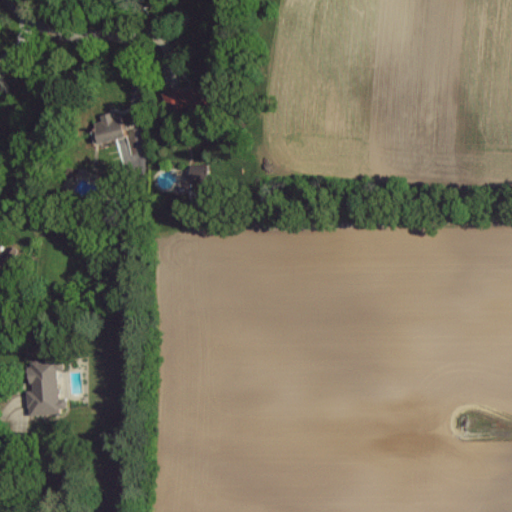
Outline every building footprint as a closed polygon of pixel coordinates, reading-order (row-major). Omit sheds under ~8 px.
[(161,91),(183,83),(184,86),(193,83),(196,89),(212,83),(218,98),(209,102),(215,117),(193,125),(187,109),(170,116),(161,91)] [(103,115),(115,112),(117,121),(122,120),(126,134),(103,140),(99,125),(105,123),(103,115)] [(189,164),(189,178),(207,177),(207,164),(189,164)] [(0,292),(14,256),(0,251),(3,244),(0,243),(0,292)] [(30,368),(37,367),(36,364),(58,361),(66,413),(26,419),(22,392),(33,390),(30,368)]
